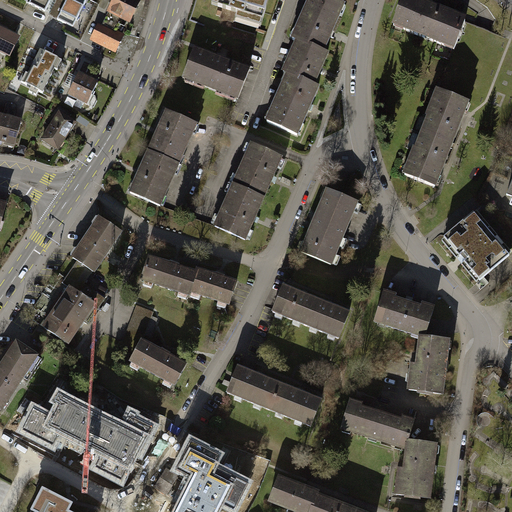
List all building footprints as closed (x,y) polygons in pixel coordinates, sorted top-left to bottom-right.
[(31,0),(29,5),(49,15),(56,0),(31,0)] [(58,21),(68,0),(57,0),(49,16),(58,21)] [(88,1),(85,0),(68,0),(58,21),(74,29),(88,1)] [(143,1),(141,0),(114,0),(108,14),(131,25),(143,1)] [(223,0),(222,2),(267,16),(271,0),(223,0)] [(297,42),(326,55),(346,8),(327,0),(309,0),(292,40),(297,42)] [(404,2),(395,28),(456,50),(465,25),(404,2)] [(114,31),(98,24),(90,42),(116,54),(125,34),(115,30),(114,31)] [(0,30),(0,53),(13,59),(22,41),(0,30)] [(288,75),(316,87),(329,56),(326,55),(297,42),(284,74),(288,75)] [(252,70),(194,49),(182,82),(240,103),(252,70)] [(29,61),(18,83),(47,96),(57,74),(29,61)] [(79,74),(68,97),(87,106),(98,83),(79,74)] [(316,87),(288,75),(267,125),(299,139),(320,88),(316,87)] [(438,94),(421,136),(451,148),(468,105),(438,94)] [(169,112),(150,154),(179,166),(198,125),(169,112)] [(78,126),(60,114),(42,142),(60,154),(78,126)] [(0,134),(0,143),(16,148),(22,122),(5,117),(0,134)] [(421,136),(405,178),(435,190),(451,148),(421,136)] [(253,148),(234,189),(267,203),(285,163),(253,148)] [(150,154),(132,196),(161,208),(179,166),(150,154)] [(234,189),(216,229),(249,243),(267,203),(234,189)] [(328,192),(302,255),(336,269),(362,206),(328,192)] [(442,241),(482,287),(511,260),(511,252),(477,212),(442,241)] [(121,236),(99,221),(71,260),(93,276),(121,236)] [(188,299),(189,296),(196,274),(149,259),(141,283),(188,299)] [(189,296),(230,309),(238,284),(198,271),(196,274),(189,296)] [(274,315),(307,329),(317,302),(284,289),(274,315)] [(95,308),(67,292),(45,332),(72,348),(95,308)] [(375,325),(421,339),(429,340),(438,312),(385,295),(375,325)] [(307,329),(340,342),(350,316),(317,302),(307,329)] [(123,344),(136,351),(142,341),(152,312),(137,306),(123,344)] [(409,393),(446,398),(454,344),(429,340),(421,339),(417,366),(413,366),(409,393)] [(136,351),(131,360),(174,384),(185,364),(169,355),(170,354),(162,350),(161,352),(142,341),(136,351)] [(0,411),(4,414),(42,360),(17,342),(0,366),(0,411)] [(227,396),(269,412),(280,386),(238,369),(227,396)] [(269,412),(311,429),(322,403),(280,386),(269,412)] [(34,405),(22,429),(53,445),(57,436),(102,458),(97,467),(121,479),(135,452),(141,455),(157,425),(130,412),(124,423),(58,390),(52,402),(56,404),(51,414),(34,405)] [(349,404),(341,431),(407,451),(409,443),(415,424),(349,404)] [(175,511),(218,511),(222,504),(235,510),(249,482),(214,465),(220,454),(191,439),(176,469),(193,478),(175,511)] [(397,498),(432,502),(438,447),(409,443),(407,451),(404,471),(400,471),(397,498)] [(155,488),(168,496),(179,479),(166,471),(155,488)] [(270,504),(291,511),(312,511),(318,497),(319,495),(279,480),(270,504)] [(71,502),(40,486),(28,509),(33,511),(71,511),(67,510),(71,502)] [(356,511),(318,497),(312,511),(356,511)]
